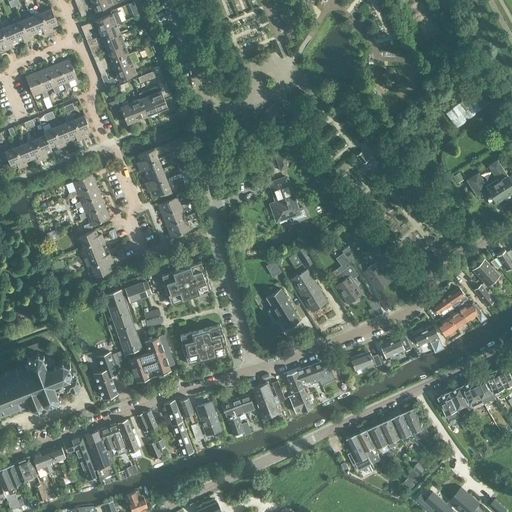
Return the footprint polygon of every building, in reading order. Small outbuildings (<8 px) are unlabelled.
[(116,0),(93,0),(92,1),(96,11),(117,2),(116,0)] [(41,12),(49,32),(53,30),(52,26),(58,24),(51,8),(41,12)] [(31,16),(37,32),(43,30),(44,34),(49,32),(41,12),(31,16)] [(99,31),(117,24),(112,13),(95,20),(99,31)] [(37,32),(31,16),(21,20),(29,40),(33,38),(32,35),(37,32)] [(11,24),(17,40),(23,38),(24,42),(29,40),(21,20),(11,24)] [(17,40),(11,24),(1,28),(9,48),(13,46),(12,43),(17,40)] [(103,40),(120,33),(117,24),(99,31),(101,34),(100,34),(101,38),(102,37),(103,40)] [(0,47),(3,46),(4,50),(9,48),(1,28),(0,28),(0,47)] [(107,50),(125,44),(120,33),(103,40),(107,50)] [(112,61),(129,54),(125,44),(107,50),(112,61)] [(115,71),(133,63),(129,54),(112,61),(115,71)] [(58,63),(66,82),(68,81),(74,78),(77,84),(81,82),(79,76),(77,77),(69,58),(58,63)] [(55,86),(57,85),(63,83),(66,89),(70,87),(68,81),(66,82),(58,63),(47,67),(55,86)] [(133,63),(115,71),(120,80),(137,73),(133,63)] [(55,86),(47,67),(36,72),(44,91),(46,90),(52,87),(55,93),(59,91),(57,85),(55,86)] [(143,75),(145,80),(155,76),(153,70),(143,75)] [(49,96),(48,93),(46,90),(44,91),(36,72),(25,76),(33,95),(42,92),(44,98),(49,96)] [(475,87),(477,89),(483,98),(492,90),(485,80),(475,87)] [(151,94),(157,111),(168,107),(161,89),(151,94)] [(488,103),(483,98),(476,89),(446,113),(457,127),(488,103)] [(157,111),(151,94),(140,98),(147,115),(157,111)] [(137,119),(130,102),(128,97),(120,101),(119,98),(109,102),(112,110),(116,108),(120,119),(124,117),(127,123),(137,119)] [(147,115),(140,98),(130,102),(137,119),(147,115)] [(273,125),(289,112),(278,99),(262,111),(273,125)] [(74,119),(82,138),(86,137),(85,133),(91,131),(84,114),(74,119)] [(82,138),(74,119),(64,123),(70,139),(76,137),(77,140),(82,138)] [(70,139),(64,123),(54,127),(62,147),(66,145),(65,141),(70,139)] [(43,131),(45,135),(50,147),(51,147),(56,145),(57,148),(62,147),(54,127),(43,131)] [(43,158),(48,156),(46,153),(52,150),(51,147),(50,147),(45,135),(35,139),(43,158)] [(25,143),(32,159),(37,156),(39,160),(43,158),(35,139),(25,143)] [(15,147),(23,166),(28,165),(26,161),(32,159),(25,143),(15,147)] [(23,166),(15,147),(1,152),(5,161),(8,159),(11,167),(17,165),(19,168),(23,166)] [(139,166),(158,158),(154,148),(138,154),(141,160),(137,162),(139,166)] [(356,155),(363,164),(369,159),(362,151),(356,155)] [(277,157),(282,170),(289,167),(285,154),(277,157)] [(158,158),(139,166),(141,171),(144,169),(146,175),(163,168),(158,158)] [(511,173),(508,176),(497,160),(489,166),(497,178),(486,185),(478,173),(467,180),(477,195),(487,188),(496,201),(503,196),(505,199),(510,196),(508,193),(511,190),(511,173)] [(163,168),(146,175),(149,180),(145,182),(147,186),(167,178),(163,168)] [(77,192),(96,184),(92,173),(73,181),(76,190),(70,192),(72,197),(78,194),(77,192)] [(291,223),(309,217),(305,205),(298,208),(287,176),(270,182),(277,201),(271,204),(277,221),(289,217),(291,223)] [(167,178),(147,186),(149,191),(152,189),(155,195),(162,192),(164,196),(172,192),(167,178)] [(77,207),(83,205),(82,203),(101,195),(96,184),(77,192),(78,194),(81,201),(75,203),(77,207)] [(182,207),(181,205),(178,199),(184,196),(183,192),(176,194),(177,196),(158,204),(163,215),(182,207)] [(82,203),(83,205),(85,212),(79,214),(81,219),(87,216),(86,214),(105,206),(101,195),(82,203)] [(182,207),(163,215),(167,226),(186,218),(185,216),(183,210),(189,207),(187,203),(181,205),(182,207)] [(91,225),(110,217),(105,206),(86,214),(87,216),(90,222),(84,225),(86,229),(92,227),(91,225)] [(186,218),(167,226),(171,237),(190,229),(187,220),(193,218),(191,214),(185,216),(186,218)] [(84,245),(103,237),(102,233),(98,234),(96,229),(79,235),(84,245)] [(103,237),(84,245),(88,255),(104,249),(102,243),(105,242),(103,237)] [(305,266),(314,261),(305,246),(296,251),(296,252),(303,262),(305,266)] [(350,262),(357,257),(348,246),(342,250),(350,262)] [(104,249),(88,255),(92,266),(111,258),(110,253),(106,254),(104,249)] [(498,268),(503,264),(507,270),(511,266),(511,250),(511,249),(507,252),(505,249),(497,255),(498,257),(493,260),(498,268)] [(303,262),(296,252),(288,256),(295,267),(303,262)] [(111,258),(92,266),(96,276),(112,269),(110,263),(113,262),(111,258)] [(488,285),(500,275),(485,258),(473,269),(488,285)] [(273,275),(282,270),(275,259),(266,264),(273,275)] [(172,303),(189,297),(211,289),(201,261),(162,275),(172,303)] [(376,290),(391,279),(378,261),(370,267),(367,266),(363,261),(358,265),(376,290)] [(336,285),(348,303),(362,292),(352,278),(358,274),(351,264),(340,271),(335,275),(340,282),(336,285)] [(311,310),(327,301),(308,268),(292,278),(311,310)] [(147,294),(148,294),(151,293),(147,281),(143,283),(143,282),(125,288),(126,288),(121,290),(121,289),(105,295),(126,353),(128,352),(142,347),(141,346),(142,346),(141,346),(146,344),(145,341),(140,342),(125,300),(129,299),(130,301),(148,295),(147,294)] [(475,290),(488,305),(495,300),(481,284),(475,290)] [(446,296),(452,304),(458,300),(460,303),(467,298),(465,295),(459,287),(446,296)] [(281,288),(267,296),(273,308),(270,310),(275,320),(279,317),(286,328),(301,319),(281,288)] [(452,304),(446,296),(433,305),(439,313),(440,312),(442,315),(449,311),(446,308),(452,304)] [(457,305),(468,320),(479,313),(472,302),(467,306),(463,301),(457,305)] [(449,317),(457,328),(468,320),(457,305),(455,307),(458,311),(449,317)] [(159,308),(157,309),(144,312),(145,318),(161,313),(159,308)] [(146,320),(148,326),(163,322),(162,316),(146,320)] [(457,328),(449,317),(442,322),(439,319),(436,321),(446,335),(457,328)] [(188,363),(206,358),(208,358),(228,352),(221,324),(180,335),(188,363)] [(435,351),(443,347),(438,336),(439,336),(434,325),(414,334),(419,345),(429,340),(435,351)] [(164,334),(145,341),(146,344),(141,346),(142,346),(141,346),(142,347),(128,352),(130,357),(129,358),(137,381),(171,369),(170,366),(175,364),(164,334)] [(387,357),(404,349),(404,350),(412,347),(411,347),(412,347),(414,349),(418,347),(414,337),(411,339),(408,334),(406,335),(406,334),(382,345),(387,357)] [(71,390),(71,392),(72,393),(74,394),(75,394),(77,393),(78,393),(78,392),(79,390),(79,389),(78,387),(80,386),(82,387),(82,386),(81,385),(77,376),(78,375),(77,374),(76,372),(77,372),(76,371),(75,372),(74,371),(74,370),(72,370),(69,365),(71,363),(70,362),(68,363),(63,361),(63,359),(61,359),(61,361),(55,363),(54,362),(53,359),(54,358),(53,357),(52,358),(50,357),(50,355),(49,355),(48,355),(45,353),(43,352),(43,353),(39,342),(25,347),(27,352),(26,352),(27,354),(26,355),(27,357),(26,360),(24,360),(24,362),(26,362),(27,364),(17,367),(16,365),(15,366),(15,368),(7,371),(6,370),(4,370),(5,372),(0,373),(0,417),(0,416),(0,415),(9,412),(9,414),(11,413),(10,411),(19,408),(20,410),(21,409),(21,407),(30,404),(30,406),(29,407),(30,408),(32,407),(35,408),(35,410),(37,411),(37,410),(37,409),(40,408),(41,408),(44,409),(46,408),(47,406),(47,405),(48,404),(56,401),(57,403),(59,401),(57,400),(59,397),(61,397),(61,395),(59,395),(57,392),(59,391),(61,390),(62,391),(67,389),(67,390),(67,392),(68,392),(68,391),(71,390)] [(111,375),(118,372),(111,351),(98,356),(102,370),(95,373),(103,398),(117,393),(111,375)] [(356,369),(374,363),(369,351),(351,357),(356,369)] [(377,366),(382,363),(378,354),(373,356),(377,366)] [(304,368),(308,380),(326,374),(321,361),(304,368)] [(498,368),(509,391),(511,389),(511,368),(509,363),(498,368)] [(308,380),(304,368),(287,374),(294,390),(303,386),(302,382),(308,380)] [(509,391),(498,368),(487,373),(497,396),(503,393),(504,394),(509,391)] [(474,379),(485,403),(490,400),(496,397),(485,374),(474,379)] [(485,403),(474,379),(463,385),(474,407),(480,405),(485,403)] [(278,380),(272,382),(280,403),(286,400),(278,380)] [(279,412),(268,381),(251,387),(263,418),(279,412)] [(450,391),(461,414),(466,411),(472,408),(462,385),(450,391)] [(303,386),(294,390),(296,395),(292,397),(298,411),(302,409),(303,411),(312,407),(303,386)] [(461,414),(450,391),(439,396),(448,414),(450,419),(456,416),(461,414)] [(240,396),(246,412),(255,408),(250,393),(240,396)] [(190,414),(193,423),(191,424),(196,439),(203,437),(203,435),(199,426),(189,396),(179,400),(185,416),(190,414)] [(231,400),(236,415),(238,414),(246,412),(240,396),(231,400)] [(194,451),(176,401),(175,399),(164,403),(183,455),(194,451)] [(236,415),(231,400),(222,403),(227,418),(228,418),(236,415)] [(204,424),(199,426),(203,435),(221,428),(211,401),(198,406),(204,424)] [(425,426),(424,427),(415,407),(404,412),(415,437),(416,437),(417,436),(418,438),(429,432),(427,427),(425,426)] [(150,429),(158,425),(151,409),(143,412),(150,429)] [(150,429),(143,412),(138,415),(145,431),(150,429)] [(415,437),(404,412),(393,417),(402,437),(405,441),(411,438),(409,434),(411,433),(413,438),(415,437)] [(228,418),(233,434),(244,430),(241,423),(238,414),(236,415),(228,418)] [(128,418),(118,422),(127,443),(130,452),(140,449),(128,418)] [(380,423),(392,447),(394,446),(392,441),(401,437),(392,418),(380,423)] [(125,452),(127,449),(124,442),(117,422),(108,426),(116,445),(115,446),(118,455),(125,452)] [(392,447),(380,423),(370,428),(378,447),(383,453),(390,450),(389,448),(392,447)] [(108,449),(115,446),(116,445),(108,426),(101,429),(108,449)] [(116,473),(108,449),(101,429),(84,435),(87,444),(87,445),(92,459),(96,470),(98,475),(99,479),(116,473)] [(367,429),(358,433),(372,463),(380,459),(378,454),(376,455),(372,448),(375,446),(367,429)] [(358,433),(348,438),(354,450),(348,453),(353,464),(356,463),(358,469),(372,463),(358,433)] [(87,444),(84,435),(65,442),(68,452),(76,448),(88,479),(98,475),(96,470),(92,459),(87,445),(87,444)] [(155,441),(158,449),(164,447),(161,439),(155,441)] [(158,449),(155,441),(148,444),(154,459),(161,456),(158,449)] [(51,447),(56,462),(66,458),(61,444),(51,447)] [(42,451),(47,465),(49,472),(53,471),(50,464),(56,462),(51,447),(42,451)] [(47,465),(42,451),(32,455),(37,469),(43,466),(45,472),(44,472),(46,480),(52,478),(49,472),(47,465)] [(15,461),(18,468),(23,481),(37,475),(30,455),(15,461)] [(414,466),(421,473),(428,465),(421,459),(414,466)] [(5,466),(12,485),(23,481),(18,468),(15,461),(14,462),(5,466)] [(68,474),(64,463),(57,465),(61,477),(68,474)] [(10,508),(20,505),(15,492),(9,495),(7,487),(12,485),(5,466),(0,468),(0,481),(6,496),(10,508)] [(123,468),(126,476),(131,474),(129,467),(123,468)] [(408,475),(414,480),(419,475),(413,469),(408,475)] [(408,477),(403,483),(410,489),(412,486),(415,483),(408,477)] [(34,487),(40,501),(46,498),(40,484),(34,487)] [(422,492),(416,498),(428,509),(431,505),(438,511),(446,511),(454,504),(462,511),(469,511),(475,505),(476,506),(479,503),(461,487),(458,490),(459,491),(454,498),(452,497),(449,500),(451,501),(448,504),(433,491),(427,497),(422,492)] [(127,494),(129,502),(132,511),(141,509),(140,507),(147,504),(143,494),(136,497),(134,492),(127,494)] [(196,500),(198,506),(216,499),(213,493),(196,500)] [(494,499),(489,505),(496,511),(504,511),(507,510),(494,499)] [(105,503),(108,511),(115,511),(111,500),(105,503)] [(223,511),(221,510),(217,501),(198,509),(199,511),(223,511)]
